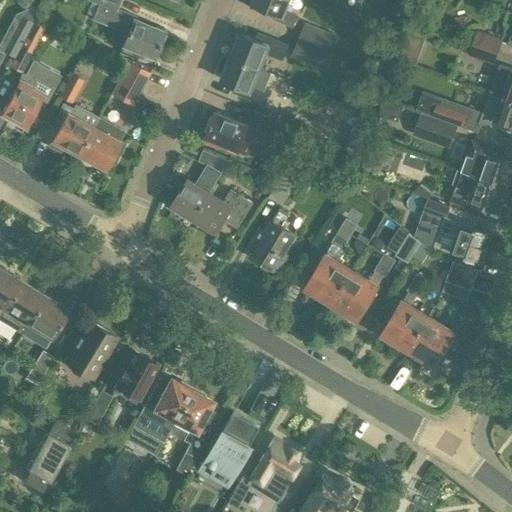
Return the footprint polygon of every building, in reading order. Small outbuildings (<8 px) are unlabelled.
[(87,0),(88,0),(92,2),(87,12),(93,15),(91,20),(127,34),(123,44),(153,56),(154,55),(157,56),(162,44),(159,43),(164,32),(134,19),(135,17),(117,10),(121,0),(87,0)] [(282,10),(286,0),(253,0),(252,4),(275,13),(272,18),(291,26),(295,16),(282,10)] [(3,50),(14,56),(37,12),(29,8),(23,18),(21,17),(3,50)] [(45,27),(35,21),(11,66),(21,71),(45,27)] [(330,36),(309,27),(305,25),(300,37),(325,48),(332,51),(337,38),(330,36)] [(477,30),(472,44),(498,53),(502,39),(477,30)] [(241,33),(231,56),(258,67),(264,52),(280,58),(286,45),(263,35),(261,41),(257,39),(241,33)] [(331,52),(303,41),(299,39),(294,52),(325,65),(331,52)] [(459,49),(469,53),(472,44),(462,40),(459,49)] [(469,53),(468,55),(493,64),(498,53),(472,44),(469,53)] [(403,58),(414,61),(416,55),(405,51),(403,58)] [(231,56),(222,79),(236,85),(241,87),(241,94),(262,103),(268,89),(263,87),(270,72),(258,67),(231,56)] [(112,93),(133,105),(151,72),(129,61),(112,93)] [(497,75),(490,94),(502,98),(511,101),(511,67),(501,64),(497,75)] [(23,74),(1,113),(13,119),(11,121),(21,126),(22,124),(25,126),(40,97),(46,101),(54,86),(28,72),(25,75),(23,74)] [(70,105),(84,80),(71,73),(58,98),(70,105)] [(388,84),(383,98),(392,101),(397,88),(388,84)] [(484,112),(480,122),(496,127),(498,123),(511,127),(511,101),(502,98),(490,94),(484,112)] [(460,126),(465,111),(421,96),(416,110),(460,126)] [(393,103),(383,100),(378,115),(388,118),(393,103)] [(94,127),(99,118),(75,105),(73,108),(63,103),(55,118),(62,121),(51,140),(79,155),(94,127)] [(272,130),(267,128),(271,117),(250,108),(246,119),(247,120),(246,123),(215,111),(205,137),(237,150),(243,136),(266,145),(272,130)] [(415,129),(452,142),(457,125),(420,112),(415,129)] [(99,118),(94,127),(79,155),(104,169),(119,140),(118,140),(123,131),(99,118)] [(274,118),(271,125),(288,133),(291,126),(275,119),(274,118)] [(472,141),(462,170),(507,186),(511,173),(511,161),(491,154),(493,149),(472,141)] [(300,143),(285,169),(295,176),(310,151),(300,143)] [(353,166),(358,153),(337,145),(331,158),(353,166)] [(199,161),(223,171),(230,160),(203,149),(199,161)] [(362,166),(372,170),(377,157),(367,153),(362,166)] [(205,168),(197,163),(188,178),(171,205),(174,207),(175,212),(186,219),(191,217),(193,219),(210,191),(196,182),(205,168)] [(473,208),(475,202),(499,211),(507,186),(462,170),(458,169),(452,183),(455,189),(451,201),(473,208)] [(335,177),(329,187),(343,196),(350,186),(335,177)] [(264,179),(259,185),(261,191),(267,195),(271,189),(270,182),(264,179)] [(420,184),(412,192),(429,198),(431,193),(420,184)] [(224,199),(210,191),(193,219),(197,221),(197,225),(208,232),(213,230),(216,232),(227,215),(240,223),(253,203),(230,189),(224,199)] [(443,219),(445,220),(446,217),(450,207),(428,199),(423,211),(443,219)] [(253,240),(258,243),(252,254),(277,270),(287,253),(283,251),(293,235),(280,227),(288,215),(279,209),(266,230),(261,227),(253,240)] [(443,219),(434,245),(480,261),(490,233),(446,217),(445,220),(443,219)] [(326,253),(338,261),(345,249),(343,248),(352,233),(341,226),(330,243),(332,244),(326,253)] [(409,232),(395,254),(408,262),(421,240),(409,232)] [(385,277),(396,259),(384,252),(374,270),(385,277)] [(305,287),(331,303),(352,269),(338,261),(326,253),(305,287)] [(452,261),(449,270),(473,279),(477,270),(452,261)] [(0,314),(21,280),(0,267),(0,314)] [(378,285),(352,269),(331,303),(358,318),(378,285)] [(470,288),(473,279),(449,270),(446,280),(470,288)] [(406,290),(408,291),(417,296),(418,297),(428,279),(417,272),(406,290)] [(0,314),(0,320),(21,333),(44,295),(21,280),(0,314)] [(411,305),(417,296),(408,291),(403,300),(411,305)] [(45,348),(68,309),(44,295),(21,333),(45,348)] [(382,333),(408,349),(428,315),(411,305),(403,300),(402,299),(382,333)] [(454,331),(428,315),(408,349),(434,365),(454,331)] [(116,339),(88,321),(65,359),(93,376),(116,339)] [(472,339),(476,327),(466,324),(462,336),(472,339)] [(25,378),(36,385),(54,357),(42,350),(25,378)] [(112,389),(122,394),(135,401),(156,363),(136,352),(131,361),(128,359),(112,389)] [(173,424),(193,387),(180,380),(179,382),(170,378),(165,388),(156,383),(132,425),(163,442),(173,424)] [(187,474),(191,465),(204,442),(219,414),(213,411),(209,417),(205,415),(213,401),(204,396),(206,393),(193,387),(173,424),(188,431),(183,440),(189,443),(176,469),(187,474)] [(96,425),(112,396),(101,390),(85,418),(96,425)] [(222,430),(217,427),(207,444),(204,442),(191,465),(209,475),(213,467),(229,475),(233,467),(234,468),(242,452),(245,453),(249,446),(246,444),(257,424),(232,411),(222,430)] [(77,431),(55,420),(48,432),(70,444),(77,431)] [(47,432),(27,469),(31,471),(26,480),(45,491),(50,481),(70,444),(48,432),(47,432)] [(301,453),(274,436),(249,476),(260,483),(271,465),(280,470),(275,479),(284,485),(299,461),(297,460),(301,453)] [(334,479),(323,472),(303,504),(298,511),(344,511),(346,510),(349,511),(357,499),(348,493),(352,487),(348,485),(348,481),(342,477),(339,479),(335,477),(334,479)] [(138,486),(127,479),(115,501),(126,507),(138,486)] [(236,508),(249,484),(240,479),(227,503),(236,508)]
